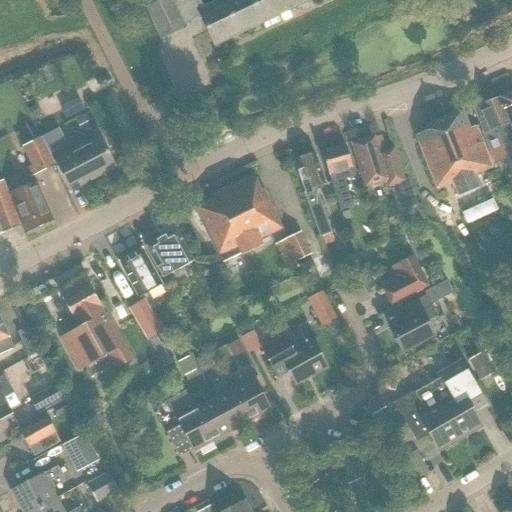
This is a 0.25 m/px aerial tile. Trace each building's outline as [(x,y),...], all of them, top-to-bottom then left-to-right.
[(182,26),(200,17),(191,0),(173,0),(170,2),(169,0),(166,0),(146,10),(160,40),(183,29),(182,26)] [(237,36),(221,1),(202,10),(197,0),(191,0),(200,17),(214,47),(237,36)] [(237,36),(269,21),(258,0),(223,0),(221,1),(237,36)] [(258,0),(269,21),(293,9),(288,0),(258,0)] [(288,0),(293,9),(311,0),(288,0)] [(511,94),(498,99),(506,119),(511,133),(511,94)] [(511,145),(502,120),(506,119),(498,99),(472,110),(475,117),(478,126),(493,163),(511,156),(511,145)] [(79,101),(61,110),(66,119),(83,110),(79,101)] [(35,106),(27,110),(31,119),(40,114),(35,106)] [(478,126),(475,117),(465,121),(462,111),(460,112),(456,110),(452,112),(450,116),(427,125),(429,130),(415,136),(436,189),(490,168),(474,127),(478,126)] [(84,117),(75,121),(81,133),(90,128),(84,117)] [(70,192),(114,168),(98,138),(54,162),(70,192)] [(386,159),(380,138),(374,139),(374,138),(351,145),(364,188),(386,181),(388,188),(401,184),(393,157),(386,159)] [(53,166),(41,139),(22,147),(34,174),(29,177),(54,166),(53,166)] [(352,208),(344,181),(354,178),(345,146),(321,153),(334,196),(339,212),(352,208)] [(320,237),(331,233),(315,190),(325,186),(314,154),(293,161),(305,194),(304,194),(320,237)] [(260,191),(253,176),(209,196),(211,200),(194,209),(217,257),(218,257),(221,263),(241,254),(241,255),(260,247),(257,241),(281,230),(262,190),(260,191)] [(0,234),(19,227),(8,195),(2,181),(0,181),(0,234)] [(8,195),(19,227),(23,234),(52,221),(36,182),(8,195)] [(398,197),(402,210),(417,206),(412,192),(400,196),(398,197)] [(162,278),(192,262),(175,231),(145,248),(162,278)] [(292,264),(310,255),(300,233),(281,242),(292,264)] [(158,280),(141,250),(118,263),(135,293),(137,297),(161,284),(159,280),(158,280)] [(390,306),(427,287),(412,258),(398,266),(405,280),(382,291),(390,306)] [(307,283),(317,279),(311,262),(301,266),(307,283)] [(368,267),(359,272),(364,281),(370,278),(373,276),(368,267)] [(174,299),(181,296),(174,283),(167,287),(174,299)] [(104,315),(103,312),(104,308),(101,303),(97,301),(88,286),(62,300),(78,329),(61,339),(79,371),(108,355),(116,369),(132,360),(106,314),(104,315)] [(321,294),(310,300),(323,324),(334,317),(321,294)] [(401,352),(433,336),(426,323),(436,317),(425,296),(404,308),(410,318),(389,329),(401,352)] [(147,342),(162,334),(144,301),(129,309),(147,342)] [(0,354),(12,349),(0,321),(0,354)] [(260,345),(252,331),(240,337),(248,352),(260,345)] [(38,355),(28,333),(19,337),(29,359),(38,355)] [(243,351),(237,339),(226,346),(232,357),(243,351)] [(289,356),(280,340),(262,351),(277,378),(287,372),(294,385),(326,368),(312,343),(289,356)] [(479,381),(493,372),(481,352),(466,361),(479,381)] [(205,360),(203,355),(194,359),(197,364),(205,360)] [(188,357),(177,363),(184,376),(195,370),(188,357)] [(427,384),(440,406),(458,438),(480,426),(463,397),(474,390),(483,404),(484,403),(461,364),(427,384)] [(233,389),(250,422),(270,411),(252,378),(233,389)] [(458,438),(440,406),(427,384),(393,404),(416,443),(417,442),(409,428),(420,421),(437,450),(458,438)] [(56,391),(54,386),(29,399),(31,404),(37,414),(62,401),(56,391)] [(231,432),(250,422),(233,389),(214,399),(231,432)] [(190,402),(184,391),(171,398),(177,409),(190,402)] [(0,420),(11,415),(0,394),(0,420)] [(212,443),(231,432),(214,399),(195,410),(212,443)] [(71,409),(68,404),(53,412),(56,417),(71,409)] [(384,409),(372,416),(383,436),(395,429),(384,409)] [(193,453),(212,443),(195,410),(175,420),(193,453)] [(33,458),(59,444),(54,434),(46,419),(20,434),(28,448),(33,458)] [(75,473),(98,461),(84,435),(61,447),(75,473)] [(20,511),(31,511),(56,499),(48,483),(62,476),(57,467),(43,475),(43,474),(10,492),(20,511)] [(96,503),(118,491),(106,472),(85,483),(96,503)] [(63,511),(56,499),(31,511),(81,511),(78,507),(69,511),(63,511)] [(248,511),(243,501),(222,511),(248,511)]
